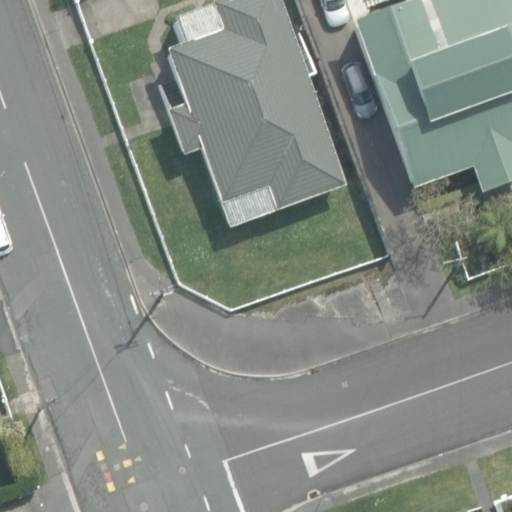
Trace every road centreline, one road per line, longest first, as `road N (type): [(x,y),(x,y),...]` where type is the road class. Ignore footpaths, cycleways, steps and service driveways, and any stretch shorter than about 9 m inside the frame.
road 1 (residential): [(0,72),(159,496)]
road 2 (residential): [(511,376),(159,496)]
